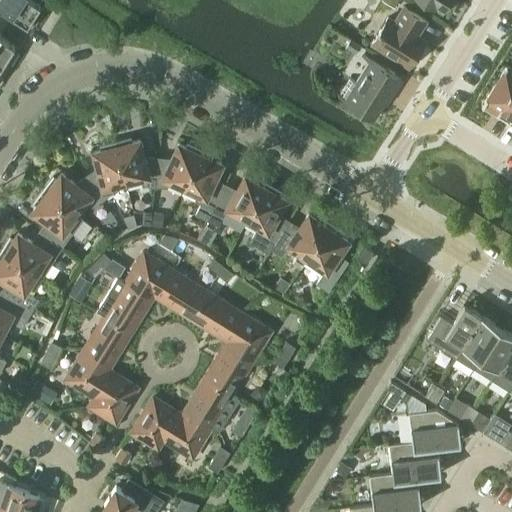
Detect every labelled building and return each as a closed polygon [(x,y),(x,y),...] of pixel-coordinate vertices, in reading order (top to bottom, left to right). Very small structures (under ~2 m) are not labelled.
[(0,0),(0,20),(6,12),(31,28),(42,9),(38,7),(40,4),(32,0),(0,0)] [(422,0),(441,12),(448,0),(422,0)] [(416,34),(425,19),(404,5),(394,21),(387,16),(371,42),(408,65),(424,40),(416,34)] [(0,64),(5,67),(16,50),(12,48),(14,45),(0,36),(0,64)] [(349,38),(345,45),(356,52),(361,45),(349,38)] [(390,94),(400,78),(364,55),(363,56),(370,60),(357,82),(350,77),(338,96),(372,117),(388,92),(390,94)] [(511,67),(506,63),(483,101),(498,110),(495,114),(508,122),(511,114),(511,67)] [(115,139),(126,182),(140,178),(141,184),(154,186),(156,160),(144,159),(139,138),(132,140),(131,135),(115,139)] [(98,170),(88,177),(102,198),(112,191),(111,186),(126,182),(115,139),(98,144),(100,148),(93,150),(98,170)] [(156,160),(154,186),(166,187),(169,182),(183,188),(201,148),(186,141),(184,145),(178,142),(169,161),(156,160)] [(201,148),(183,188),(197,194),(194,199),(200,202),(194,213),(207,219),(224,187),(212,181),(221,162),(214,159),(216,155),(201,148)] [(42,187),(78,214),(87,202),(91,206),(102,198),(88,177),(77,184),(61,171),(56,177),(52,174),(42,187)] [(224,187),(207,219),(217,224),(221,218),(240,230),(246,221),(245,221),(268,182),(253,174),(251,178),(244,174),(234,192),(224,187)] [(273,243),(286,222),(275,216),(286,198),(279,194),(281,190),(268,182),(245,221),(246,221),(257,227),(248,242),(267,253),(273,243)] [(48,222),(42,232),(62,246),(73,229),(82,217),(78,214),(42,187),(32,201),(36,204),(32,209),(48,222)] [(143,211),(142,224),(150,224),(151,212),(143,211)] [(102,217),(113,233),(121,228),(110,212),(102,217)] [(151,225),(161,226),(162,213),(152,212),(151,225)] [(286,222),(273,243),(284,250),(287,246),(305,258),(330,222),(316,212),(314,216),(308,212),(296,229),(286,222)] [(330,222),(305,258),(323,271),(316,281),(327,289),(345,263),(335,256),(347,239),(341,235),(343,231),(330,222)] [(205,224),(197,238),(205,242),(208,245),(217,230),(205,224)] [(0,248),(38,272),(42,275),(50,263),(62,246),(42,232),(34,243),(17,231),(13,237),(9,234),(0,248)] [(167,235),(159,249),(169,255),(177,241),(167,235)] [(356,255),(366,261),(372,250),(362,245),(356,255)] [(0,276),(9,283),(3,293),(31,309),(37,298),(26,291),(38,272),(0,248),(0,249),(0,276)] [(103,251),(95,259),(103,267),(111,258),(103,251)] [(144,251),(125,281),(151,297),(153,293),(158,295),(173,270),(144,251)] [(208,265),(218,273),(224,264),(214,257),(208,265)] [(95,259),(86,268),(94,276),(103,267),(95,259)] [(224,264),(218,273),(226,280),(234,271),(224,264)] [(173,270),(158,295),(191,316),(207,290),(173,270)] [(96,309),(105,315),(130,330),(151,297),(125,281),(117,276),(96,309)] [(207,290),(191,316),(224,337),(240,311),(207,290)] [(0,331),(3,333),(9,320),(21,326),(31,309),(3,293),(0,299),(0,331)] [(425,338),(438,346),(455,357),(482,315),(463,303),(451,323),(439,315),(425,338)] [(240,311),(224,337),(228,339),(226,343),(251,359),(270,329),(240,311)] [(105,315),(84,348),(110,363),(130,330),(105,315)] [(482,315),(455,357),(473,368),(477,361),(499,326),(482,315)] [(477,361),(473,368),(490,379),(511,343),(511,333),(499,326),(477,361)] [(285,339),(279,349),(288,355),(294,345),(285,339)] [(51,340),(46,351),(55,356),(60,345),(51,340)] [(226,343),(205,376),(231,392),(251,359),(226,343)] [(511,343),(490,379),(507,390),(511,382),(511,343)] [(66,377),(95,395),(96,396),(111,370),(107,367),(110,363),(84,348),(66,377)] [(272,360),(281,365),(288,355),(279,349),(272,360)] [(46,351),(40,362),(50,367),(55,356),(46,351)] [(96,396),(95,395),(89,404),(115,420),(136,386),(111,370),(96,396)] [(205,376),(184,410),(210,425),(231,392),(205,376)] [(35,377),(28,390),(41,396),(44,390),(41,381),(35,377)] [(398,393),(402,388),(390,381),(386,386),(398,393)] [(432,381),(424,394),(430,398),(438,385),(432,381)] [(438,385),(430,398),(435,401),(443,389),(438,385)] [(153,396),(132,430),(157,446),(163,437),(162,437),(178,411),(153,396)] [(466,403),(458,416),(465,420),(472,407),(466,403)] [(472,407),(465,420),(469,423),(478,410),(472,407)] [(409,427),(411,441),(412,440),(414,457),(438,455),(436,444),(460,441),(457,422),(435,408),(408,412),(409,427)] [(162,437),(163,437),(192,455),(210,425),(184,410),(182,414),(178,411),(162,437)] [(501,425),(493,437),(499,441),(507,429),(501,425)] [(507,429),(499,441),(504,444),(511,432),(507,429)] [(95,430),(89,440),(97,446),(104,436),(95,430)] [(388,443),(392,472),(393,472),(395,489),(418,486),(416,475),(440,473),(438,455),(414,457),(412,440),(411,441),(388,443)] [(220,445),(214,455),(222,460),(229,450),(220,445)] [(123,462),(130,452),(121,446),(114,457),(123,462)] [(207,465),(216,471),(222,460),(214,455),(207,465)] [(329,477),(330,478),(343,476),(344,477),(351,467),(340,460),(329,477)] [(368,475),(372,503),(373,503),(374,511),(397,511),(397,506),(420,504),(418,486),(395,489),(393,472),(392,472),(368,475)] [(115,484),(103,503),(113,509),(110,511),(154,511),(155,511),(163,498),(128,477),(121,488),(115,484)] [(0,503),(1,504),(24,511),(33,511),(39,494),(8,483),(0,480),(0,503)] [(348,506),(349,511),(374,511),(373,503),(372,503),(348,506)]
